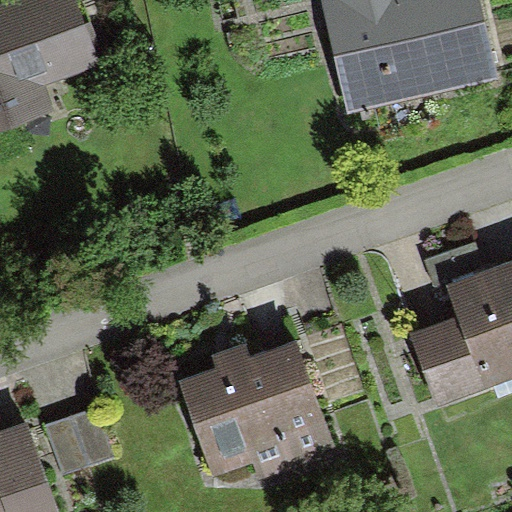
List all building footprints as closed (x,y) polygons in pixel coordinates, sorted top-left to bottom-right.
[(34,66),(95,46),(80,0),(0,0),(0,111),(44,97),(34,66)] [(323,0),(343,100),(496,70),(482,0),(323,0)] [(511,234),(426,266),(436,294),(404,305),(435,391),(511,363),(511,234)] [(295,336),(171,373),(207,490),(331,452),(295,336)] [(59,511),(19,395),(0,401),(0,511),(59,511)] [(89,396),(51,411),(72,464),(110,449),(89,396)]
